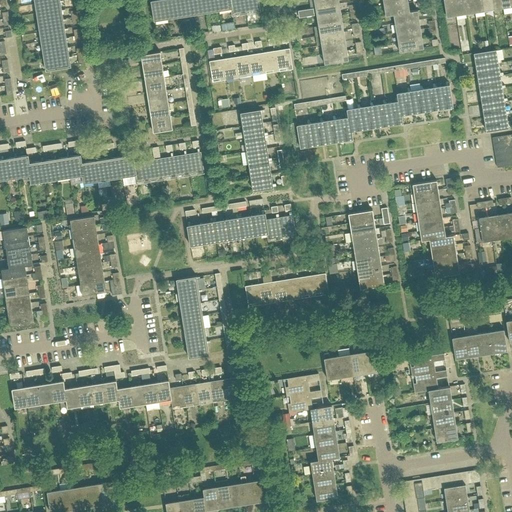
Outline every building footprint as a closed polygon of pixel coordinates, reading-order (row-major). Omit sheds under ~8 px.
[(60,0),(57,0),(35,4),(37,13),(62,9),(60,0)] [(150,0),(154,19),(154,20),(168,18),(165,0),(150,0)] [(178,0),(165,0),(168,18),(181,16),(178,0)] [(191,0),(178,0),(181,16),(193,14),(191,0)] [(204,0),(191,0),(193,14),(206,12),(204,0)] [(217,0),(204,0),(206,12),(219,10),(217,0)] [(217,0),(219,10),(231,8),(232,7),(230,0),(217,0)] [(230,0),(232,7),(231,8),(232,16),(234,15),(233,12),(239,11),(240,14),(246,13),(244,0),(230,0)] [(244,0),(246,13),(247,13),(247,10),(253,9),(253,12),(260,11),(258,0),(244,0)] [(443,0),(446,16),(456,15),(453,0),(443,0)] [(453,0),(456,15),(465,13),(463,0),(453,0)] [(463,0),(465,13),(475,12),(472,0),(463,0)] [(472,0),(475,12),(484,10),(482,0),(472,0)] [(482,0),(484,10),(493,9),(491,0),(482,0)] [(491,0),(493,9),(503,7),(501,0),(491,0)] [(409,11),(408,2),(384,6),(385,15),(393,14),(409,11)] [(315,7),(298,10),(299,17),(314,15),(314,13),(316,12),(317,16),(341,12),(339,3),(315,7)] [(62,9),(37,13),(38,22),(63,18),(62,9)] [(395,23),(419,19),(417,10),(409,11),(393,14),(395,23)] [(318,26),(342,22),(341,12),(317,16),(318,26)] [(63,18),(38,22),(40,31),(65,27),(63,18)] [(396,32),(420,29),(419,19),(395,23),(396,32)] [(320,35),(344,31),(342,22),(318,26),(320,35)] [(65,27),(40,31),(41,41),(66,37),(65,27)] [(398,42),(422,38),(420,29),(396,32),(398,42)] [(321,44),(345,40),(344,31),(320,35),(321,44)] [(66,37),(41,41),(43,50),(68,46),(66,37)] [(422,38),(398,42),(399,51),(423,48),(422,38)] [(323,54),(347,50),(345,40),(321,44),(323,54)] [(68,46),(43,50),(44,59),(69,55),(68,46)] [(293,68),(289,48),(276,50),(279,71),(279,68),(285,67),(286,69),(293,68)] [(496,49),(474,52),(476,66),(498,62),(498,60),(496,49)] [(279,71),(276,50),(262,52),(266,73),(265,70),(272,69),(273,72),(279,71)] [(347,50),(323,54),(324,63),(325,63),(348,59),(347,50)] [(143,67),(162,64),(160,51),(141,54),(143,67)] [(266,73),(262,52),(249,54),(252,75),(253,75),(252,72),(259,71),(259,74),(266,73)] [(252,75),(249,54),(236,56),(239,77),(239,74),(246,73),(246,76),(252,75)] [(69,55),(44,59),(46,69),(46,70),(70,66),(71,66),(71,65),(69,55)] [(239,77),(236,56),(223,58),(226,79),(226,76),(232,75),(233,78),(239,77)] [(219,77),(219,80),(226,79),(223,58),(209,61),(212,81),(213,81),(212,78),(219,77)] [(498,62),(476,66),(478,79),(500,75),(500,73),(498,62)] [(145,80),(164,77),(162,64),(143,67),(145,80)] [(500,75),(478,79),(480,91),(502,88),(502,87),(502,85),(500,75)] [(147,93),(166,90),(164,77),(145,80),(147,93)] [(446,85),(436,86),(439,108),(453,106),(449,84),(448,84),(446,85)] [(433,87),(423,88),(427,111),(439,108),(436,86),(435,86),(433,87)] [(421,89),(410,90),(414,113),(427,111),(423,88),(421,89)] [(502,88),(480,91),(482,104),(504,101),(504,100),(504,98),(502,88)] [(149,105),(168,102),(166,90),(147,93),(149,105)] [(408,91),(397,92),(398,101),(399,100),(401,115),(402,114),(414,113),(410,90),(408,91)] [(229,98),(221,99),(222,107),(230,105),(229,98)] [(396,101),(386,102),(390,125),(403,123),(402,114),(401,115),(399,100),(398,101),(396,101)] [(504,101),(482,104),(484,117),(506,113),(506,111),(504,101)] [(151,118),(170,115),(168,102),(149,105),(151,118)] [(384,103),(373,104),(377,127),(390,125),(386,102),(386,103),(384,103)] [(371,105),(361,106),(364,129),(377,127),(373,104),(373,105),(371,105)] [(358,107),(347,109),(348,114),(348,117),(349,116),(351,131),(352,131),(364,129),(361,106),(360,107),(358,107)] [(261,108),(241,112),(243,125),(263,122),(261,112),(261,110),(261,108)] [(506,113),(484,117),(486,130),(486,131),(509,127),(508,126),(508,124),(506,113)] [(170,115),(151,118),(153,131),(172,128),(170,115)] [(346,117),(336,118),(340,141),(353,139),(352,131),(351,131),(349,116),(348,117),(346,117)] [(334,119),(323,120),(327,143),(340,141),(336,118),(334,119)] [(321,121),(311,122),(314,145),(327,143),(323,120),(321,121)] [(263,122),(243,125),(245,138),(265,135),(264,133),(263,122)] [(297,125),(300,147),(301,147),(314,145),(311,122),(310,123),(308,123),(297,125)] [(265,135),(245,138),(247,151),(267,148),(265,137),(265,135)] [(493,143),(505,141),(504,135),(492,137),(493,143)] [(84,144),(78,145),(79,152),(89,151),(88,146),(85,147),(84,144)] [(267,148),(247,151),(249,164),(269,160),(268,158),(267,148)] [(200,151),(186,153),(190,175),(190,172),(196,171),(196,174),(203,173),(204,172),(201,151),(200,151)] [(154,158),(147,160),(150,181),(151,181),(150,178),(156,177),(157,180),(163,179),(160,158),(159,152),(153,153),(154,158)] [(133,153),(119,156),(122,176),(135,174),(133,162),(134,162),(133,153)] [(186,153),(173,155),(177,177),(177,174),(183,173),(183,176),(190,175),(186,153)] [(27,154),(14,157),(17,177),(29,175),(30,175),(28,162),(29,162),(28,159),(27,154)] [(80,154),(66,156),(70,176),(82,174),(83,174),(81,162),(81,159),(80,154)] [(173,155),(160,158),(163,179),(164,179),(164,176),(170,175),(170,178),(177,177),(173,155)] [(66,156),(54,158),(57,178),(70,176),(66,156)] [(119,156),(106,158),(110,178),(122,176),(119,156)] [(14,157),(1,159),(4,179),(17,177),(14,157)] [(54,158),(41,160),(44,180),(57,178),(54,158)] [(106,158),(94,160),(97,180),(110,178),(106,158)] [(29,162),(28,162),(30,175),(29,175),(31,182),(44,180),(41,160),(29,162)] [(81,162),(83,174),(82,174),(83,182),(97,180),(94,160),(81,162)] [(134,162),(133,162),(135,174),(136,183),(138,183),(137,180),(143,179),(144,182),(150,181),(147,160),(134,162)] [(269,160),(249,164),(251,176),(271,173),(269,163),(269,161),(269,160)] [(271,173),(251,176),(253,190),(273,187),(273,186),(273,184),(271,173)] [(414,193),(438,189),(437,180),(413,184),(414,193)] [(416,203),(440,199),(438,189),(414,193),(416,203)] [(417,212),(441,208),(440,199),(416,203),(417,212)] [(101,201),(102,210),(110,209),(108,200),(101,201)] [(419,221),(443,217),(441,208),(417,212),(419,221)] [(350,222),(374,219),(373,209),(348,213),(350,222)] [(262,213),(252,215),(255,235),(267,233),(267,232),(268,232),(266,219),(267,219),(266,213),(264,213),(264,210),(262,210),(262,213)] [(290,215),(279,217),(282,238),(282,235),(289,234),(289,237),(295,236),(296,236),(293,215),(292,215),(291,211),(289,212),(290,215)] [(239,217),(242,237),(255,235),(252,215),(241,216),(241,213),(239,214),(239,217)] [(501,238),(511,237),(507,213),(498,214),(501,238)] [(237,217),(226,219),(229,239),(242,237),(239,217),(238,214),(236,214),(237,217)] [(267,219),(266,219),(268,232),(267,232),(267,233),(268,241),(269,240),(269,237),(275,236),(276,239),(282,238),(279,217),(278,217),(278,214),(276,214),(276,217),(267,219)] [(492,240),(501,238),(498,214),(488,216),(492,240)] [(72,228),(96,225),(94,215),(70,219),(72,228)] [(476,242),(492,240),(488,216),(479,217),(480,227),(474,228),(476,242)] [(420,231),(444,227),(443,217),(419,221),(420,231)] [(211,221),(201,223),(204,243),(217,241),(213,221),(213,218),(211,218),(211,221)] [(214,221),(213,221),(217,241),(229,239),(226,219),(216,220),(215,218),(213,218),(214,221)] [(351,232),(375,228),(374,219),(350,222),(351,232)] [(187,225),(190,245),(191,245),(204,243),(201,223),(190,224),(190,222),(188,222),(188,225),(187,225)] [(73,238),(97,234),(96,225),(72,228),(73,238)] [(4,239),(28,235),(27,226),(3,230),(4,239)] [(446,236),(444,227),(420,231),(422,240),(429,239),(446,236)] [(353,241),(377,237),(375,228),(351,232),(353,241)] [(74,247),(99,243),(97,234),(73,238),(74,247)] [(431,248),(455,244),(454,234),(446,236),(429,239),(431,248)] [(6,248),(30,245),(28,235),(4,239),(6,248)] [(354,250),(378,247),(377,237),(353,241),(354,250)] [(108,242),(103,243),(104,249),(115,247),(114,241),(108,242)] [(76,256),(100,253),(99,243),(74,247),(76,256)] [(432,257),(457,253),(455,244),(431,248),(432,257)] [(7,258),(31,254),(30,245),(6,248),(7,258)] [(356,260),(380,256),(378,247),(354,250),(356,260)] [(77,266),(102,262),(100,253),(76,256),(77,266)] [(434,267),(458,263),(457,253),(432,257),(434,267)] [(25,264),(25,265),(33,263),(31,254),(7,258),(9,267),(25,264)] [(357,269),(381,265),(380,256),(356,260),(357,269)] [(79,275),(103,271),(102,262),(77,266),(79,275)] [(498,273),(506,271),(505,262),(496,264),(498,273)] [(458,263),(434,267),(435,276),(460,272),(459,272),(458,263)] [(27,274),(25,265),(25,264),(9,267),(1,268),(2,278),(27,274)] [(359,278),(383,275),(381,265),(357,269),(359,278)] [(487,274),(497,273),(496,266),(486,268),(487,274)] [(80,284),(105,281),(103,271),(79,275),(80,284)] [(325,273),(312,275),(315,295),(315,292),(321,291),(322,294),(329,293),(325,273)] [(2,278),(0,277),(0,287),(4,287),(28,283),(27,274),(2,278)] [(196,275),(176,278),(176,279),(178,292),(199,289),(197,278),(200,277),(199,276),(197,276),(196,276),(196,275)] [(315,295),(312,275),(298,277),(302,297),(301,294),(308,293),(309,296),(315,295)] [(383,275),(359,278),(360,288),(384,284),(383,275)] [(302,297),(298,277),(285,279),(288,299),(289,299),(288,296),(295,295),(296,298),(302,297)] [(120,278),(114,279),(110,280),(112,294),(122,293),(121,287),(120,278)] [(288,299),(285,279),(272,281),(275,302),(275,299),(282,297),(282,300),(288,299)] [(105,281),(80,284),(82,294),(106,290),(105,281)] [(275,302),(272,281),(259,283),(262,304),(262,301),(268,300),(269,303),(275,302)] [(5,296),(30,293),(28,283),(4,287),(5,296)] [(255,302),(256,305),(262,304),(259,283),(245,285),(248,306),(249,306),(248,303),(255,302)] [(199,289),(178,292),(180,305),(201,302),(199,291),(202,290),(202,289),(199,289)] [(7,306),(31,302),(30,293),(5,296),(7,306)] [(8,315),(32,311),(31,302),(7,306),(8,315)] [(201,302),(180,305),(183,318),(203,314),(201,304),(204,303),(204,302),(201,302)] [(32,311),(8,315),(10,324),(10,325),(34,321),(34,320),(32,311)] [(203,314),(183,318),(185,330),(205,327),(203,316),(206,316),(206,314),(203,315),(203,314)] [(205,327),(185,330),(187,343),(207,340),(205,329),(208,329),(208,327),(205,328),(205,327)] [(491,331),(494,352),(507,350),(504,329),(491,331)] [(481,354),(494,352),(491,331),(478,333),(481,354)] [(468,356),(481,354),(478,333),(465,335),(468,356)] [(455,358),(468,356),(465,335),(452,337),(455,358)] [(207,340),(187,343),(189,356),(189,357),(209,354),(209,353),(207,342),(210,341),(210,340),(207,340)] [(363,351),(366,373),(379,370),(376,350),(376,349),(363,351)] [(353,375),(366,373),(363,351),(350,353),(353,375)] [(324,357),(327,379),(340,377),(337,355),(329,356),(328,352),(324,353),(324,357)] [(340,377),(353,375),(350,353),(337,355),(340,377)] [(415,366),(411,366),(412,375),(436,371),(434,361),(445,359),(444,353),(409,358),(409,359),(413,358),(415,366)] [(114,365),(114,370),(116,377),(125,376),(124,371),(121,372),(119,364),(114,365)] [(447,376),(446,369),(436,371),(412,375),(416,375),(417,382),(413,383),(415,392),(428,390),(428,389),(438,388),(438,387),(437,377),(447,376)] [(289,386),(285,386),(286,395),(310,391),(308,381),(319,379),(318,373),(284,378),(284,379),(288,378),(289,386)] [(236,376),(223,379),(226,399),(226,396),(233,395),(233,398),(239,397),(236,376)] [(117,387),(116,379),(103,381),(106,401),(118,399),(119,399),(117,387)] [(169,387),(170,387),(168,379),(155,381),(158,401),(171,399),(169,387)] [(226,399),(223,379),(210,381),(213,401),(213,398),(220,397),(220,400),(226,399)] [(64,388),(65,388),(63,380),(51,382),(54,401),(66,399),(64,388)] [(93,403),(106,401),(103,381),(90,384),(93,403)] [(146,403),(158,401),(155,381),(142,383),(146,403)] [(213,401),(210,381),(197,383),(200,403),(200,400),(207,399),(207,402),(213,401)] [(41,403),(54,401),(51,382),(38,384),(41,403)] [(133,405),(146,403),(142,383),(130,385),(133,405)] [(200,403),(197,383),(184,385),(187,405),(188,405),(187,402),(194,401),(194,404),(200,403)] [(28,405),(41,403),(38,384),(25,386),(28,405)] [(80,405),(93,403),(90,384),(77,386),(80,405)] [(120,407),(133,405),(130,385),(117,387),(119,399),(118,399),(120,407)] [(179,404),(180,407),(187,405),(184,385),(170,387),(169,387),(171,399),(172,408),(173,408),(172,405),(179,404)] [(15,407),(28,405),(25,386),(12,388),(15,407)] [(67,407),(80,405),(77,386),(65,388),(64,388),(66,399),(67,407)] [(430,402),(452,399),(450,386),(438,387),(438,388),(428,389),(428,390),(430,402)] [(322,396),(321,389),(310,391),(286,395),(290,394),(292,402),(288,403),(289,412),(310,409),(310,408),(313,408),(311,397),(322,396)] [(432,415),(454,412),(452,399),(430,402),(432,415)] [(312,421),(334,417),(332,405),(313,408),(310,408),(310,409),(312,421)] [(338,417),(344,416),(348,415),(347,407),(336,408),(338,417)] [(434,428),(456,424),(454,412),(432,415),(434,428)] [(314,434),(336,430),(334,417),(312,421),(314,434)] [(456,424),(434,428),(437,441),(458,437),(456,424)] [(316,446),(338,443),(336,430),(314,434),(316,446)] [(292,438),(285,439),(287,451),(294,450),(292,438)] [(332,457),(340,456),(338,443),(316,446),(318,459),(332,457)] [(334,470),(332,457),(318,459),(310,460),(312,473),(334,470)] [(201,475),(202,479),(206,479),(205,471),(213,470),(213,465),(200,467),(201,475)] [(314,486),(336,483),(334,470),(312,473),(314,486)] [(258,501),(255,480),(246,481),(246,475),(241,476),(242,482),(245,503),(258,501)] [(255,480),(258,501),(271,499),(268,477),(255,480)] [(423,490),(430,489),(428,477),(421,478),(421,479),(423,490)] [(98,482),(102,504),(115,502),(112,480),(111,480),(98,482)] [(403,493),(409,492),(407,480),(401,481),(403,493)] [(416,498),(424,497),(422,481),(414,482),(416,498)] [(89,506),(102,504),(98,482),(86,485),(89,506)] [(232,505),(245,503),(242,482),(229,484),(232,505)] [(336,483),(314,486),(317,499),(338,496),(336,483)] [(446,500),(467,496),(465,483),(444,487),(446,500)] [(220,507),(232,505),(229,484),(216,486),(220,507)] [(86,485),(73,487),(76,508),(89,506),(86,485)] [(207,509),(220,507),(216,486),(203,488),(204,496),(205,496),(207,509)] [(64,510),(76,508),(73,487),(60,489),(64,510)] [(60,489),(47,491),(50,511),(51,511),(64,510),(60,489)] [(207,511),(207,509),(205,496),(204,496),(192,498),(193,511),(207,511)] [(447,511),(451,511),(469,509),(467,496),(446,500),(447,511)] [(180,511),(193,511),(192,498),(179,500),(180,511)] [(167,511),(180,511),(179,500),(166,502),(167,511)]
